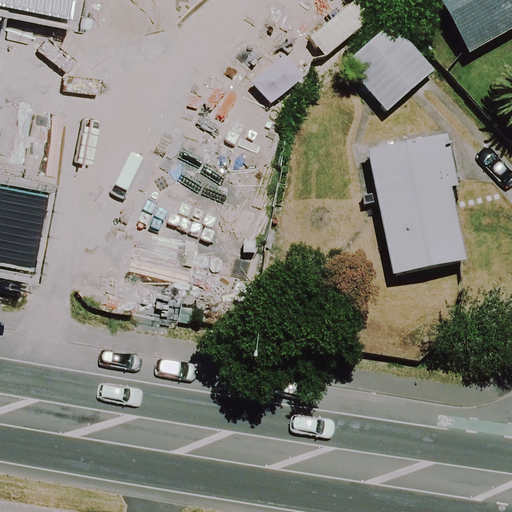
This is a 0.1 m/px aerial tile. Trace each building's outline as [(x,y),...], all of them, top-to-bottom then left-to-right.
[(150,0),(87,0),(102,27),(150,0)] [(511,35),(511,0),(425,0),(459,64),(511,35)] [(253,38),(152,19),(145,58),(246,77),(253,38)] [(424,79),(381,27),(332,67),(375,119),(424,79)] [(231,123),(174,115),(171,140),(98,130),(87,208),(155,218),(149,256),(212,264),(231,123)] [(447,193),(433,138),(351,159),(382,285),(457,266),(439,195),(447,193)]
